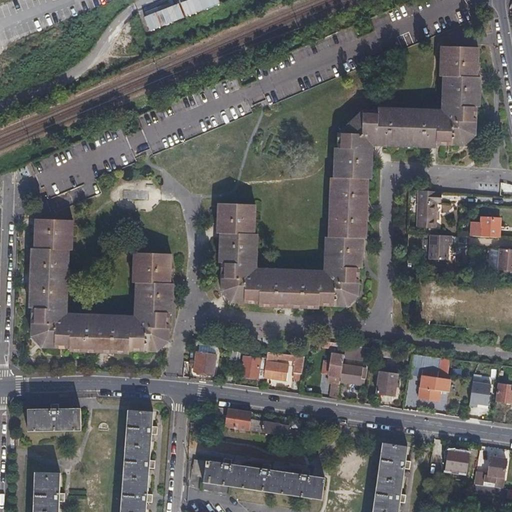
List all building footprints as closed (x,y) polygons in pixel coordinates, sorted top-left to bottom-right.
[(147,32),(218,5),(216,0),(188,0),(142,18),(147,32)] [(465,148),(471,142),(477,137),(478,110),(481,110),(482,79),(480,79),(481,50),(443,48),(442,78),(445,79),(443,112),(380,109),(379,111),(365,111),(339,132),(339,148),(335,148),(334,177),(330,177),(327,236),(324,236),(322,270),(255,268),(256,233),(254,233),(255,204),(218,202),(216,233),(220,232),(219,263),(222,263),(221,291),(231,302),(259,303),(259,306),(319,309),(320,305),(346,306),(358,295),(360,268),(362,268),(364,238),(366,238),(370,179),(372,179),(374,147),(437,149),(438,147),(465,148)] [(219,151),(219,149),(219,146),(202,146),(201,157),(203,158),(206,158),(205,165),(203,165),(196,165),(195,187),(217,187),(217,177),(233,178),(234,152),(219,151)] [(418,229),(427,229),(436,230),(438,203),(440,203),(441,193),(420,191),(418,229)] [(156,351),(162,346),(167,341),(169,313),(172,313),(173,283),(170,283),(171,254),(134,252),(132,282),(135,282),(134,315),(65,312),(68,249),(71,249),(71,219),(35,218),(33,247),(31,247),(28,306),(31,306),(29,334),(38,345),(67,346),(67,350),(128,353),(128,349),(143,349),(156,351)] [(481,219),(480,222),(480,225),(472,225),(472,230),(480,231),(480,238),(498,239),(499,220),(481,219)] [(452,237),(430,236),(429,260),(448,261),(449,244),(452,245),(452,237)] [(511,250),(499,249),(497,271),(511,271),(511,250)] [(230,346),(229,353),(228,360),(238,361),(240,348),(230,346)] [(372,348),(371,351),(371,355),(393,358),(394,351),(372,348)] [(263,378),(267,379),(271,379),(271,378),(284,380),(286,365),(274,363),(274,358),(294,361),(293,373),(301,374),(304,356),(267,351),(266,359),(263,378)] [(193,370),(199,372),(205,372),(205,375),(213,376),(216,355),(196,352),(193,370)] [(340,384),(342,365),(343,356),(332,355),(329,375),(332,375),(329,398),(338,399),(340,384)] [(263,380),(263,378),(266,359),(243,356),(240,376),(263,380)] [(446,390),(448,376),(450,359),(441,357),(437,381),(420,379),(417,397),(438,400),(439,389),(446,390)] [(450,359),(448,376),(462,378),(464,361),(450,359)] [(471,366),(472,367),(474,367),(473,372),(496,375),(497,367),(471,363),(471,366)] [(362,367),(342,365),(340,384),(359,387),(362,367)] [(511,379),(511,366),(502,365),(500,378),(511,379)] [(393,395),(395,385),(396,374),(387,373),(387,369),(379,368),(376,392),(393,395)] [(469,381),(468,406),(488,407),(489,382),(469,381)] [(511,404),(511,389),(510,389),(510,386),(499,384),(496,402),(511,404)] [(225,428),(236,429),(248,431),(251,412),(216,406),(215,413),(227,414),(225,428)] [(80,430),(80,419),(80,409),(27,410),(28,431),(80,430)] [(120,511),(145,511),(153,412),(128,410),(120,511)] [(212,426),(212,422),(213,418),(198,415),(197,424),(212,426)] [(288,427),(284,426),(280,426),(280,425),(252,420),(249,431),(287,436),(288,427)] [(382,443),(375,497),(372,511),(398,511),(407,446),(382,443)] [(464,454),(464,451),(464,448),(458,447),(457,453),(448,452),(445,469),(465,472),(468,454),(464,454)] [(501,477),(503,478),(506,460),(491,458),(488,476),(485,475),(484,486),(494,487),(495,477),(501,477)] [(205,463),(201,462),(196,461),(194,474),(203,475),(203,482),(321,499),(324,479),(206,461),(205,463)] [(33,511),(58,511),(60,473),(35,472),(33,511)] [(476,472),(474,484),(483,486),(485,473),(476,472)] [(483,486),(474,484),(473,492),(501,496),(502,489),(499,488),(494,487),(484,486),(483,486)] [(510,494),(511,490),(502,489),(501,496),(510,498),(510,494)]
